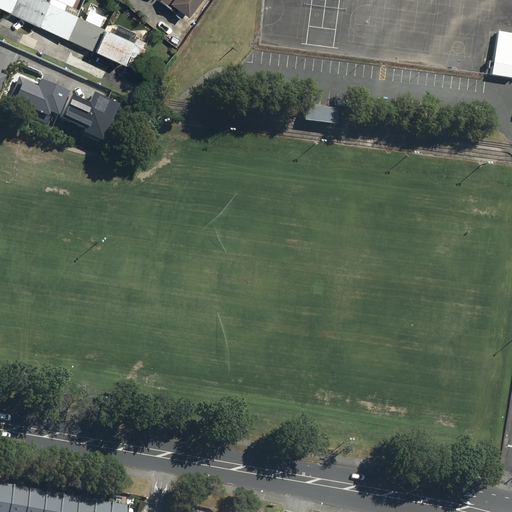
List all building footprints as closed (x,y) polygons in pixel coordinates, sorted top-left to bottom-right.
[(48,0),(48,1),(45,0),(0,0),(0,6),(134,69),(145,48),(75,15),(82,0),(48,0)] [(199,0),(159,0),(173,11),(175,8),(185,17),(199,0)] [(511,31),(497,29),(490,76),(511,79),(511,31)] [(70,84),(43,73),(37,86),(19,78),(9,102),(47,118),(49,113),(56,116),(70,84)] [(309,103),(306,119),(338,124),(341,108),(309,103)] [(0,483),(0,511),(123,511),(125,506),(0,483)]
